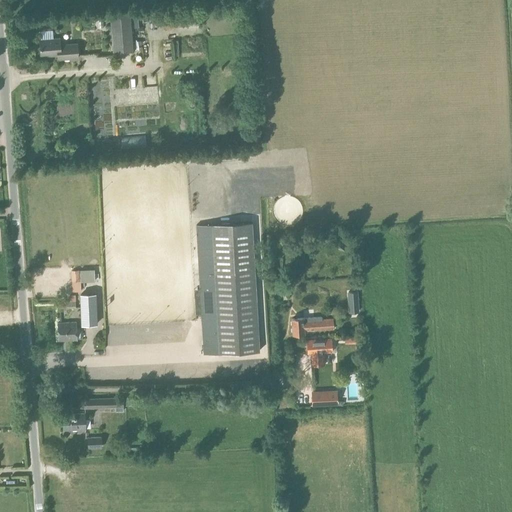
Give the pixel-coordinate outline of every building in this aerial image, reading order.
[(114,51),(132,50),(131,27),(138,26),(137,11),(112,12),(114,51)] [(94,19),(79,22),(82,38),(97,35),(94,19)] [(61,45),(61,38),(41,40),(42,55),(55,54),(55,56),(59,55),(59,60),(79,58),(78,43),(61,45)] [(204,354),(259,351),(252,223),(196,226),(204,354)] [(90,270),(67,271),(68,290),(77,290),(77,283),(90,283),(90,270)] [(276,293),(286,293),(285,276),(276,276),(276,293)] [(352,313),(361,312),(360,293),(351,294),(352,313)] [(81,324),(96,323),(95,295),(80,295),(81,324)] [(62,308),(75,308),(74,296),(70,296),(70,301),(62,301),(62,308)] [(53,304),(32,303),(31,317),(53,317),(53,304)] [(321,320),(321,317),(292,319),(293,334),(304,333),(304,331),(334,328),(333,319),(321,320)] [(59,340),(77,340),(76,321),(58,322),(59,340)] [(324,364),(323,352),(327,352),(326,342),(308,343),(309,353),(311,353),(312,365),(324,364)] [(337,391),(313,392),(313,404),(337,403),(337,391)] [(123,397),(84,399),(84,408),(104,407),(104,411),(123,410),(123,406),(124,406),(123,397)] [(63,430),(86,429),(85,413),(62,414),(63,430)] [(88,448),(101,448),(101,437),(88,438),(88,448)]
